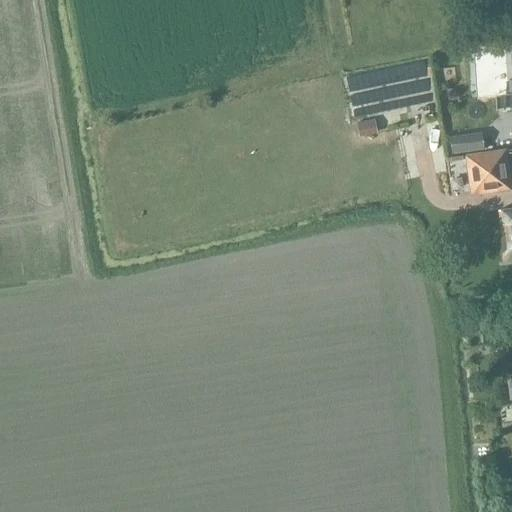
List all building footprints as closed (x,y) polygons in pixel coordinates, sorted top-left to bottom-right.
[(504,40),(511,39),(511,34),(511,31),(503,31),(504,40)] [(511,62),(495,64),(497,95),(511,93),(511,62)] [(359,135),(376,132),(374,120),(357,123),(359,135)] [(460,137),(450,138),(452,154),(462,153),(460,137)] [(471,194),(509,189),(504,149),(465,154),(471,194)] [(502,260),(511,258),(511,208),(499,210),(502,260)] [(488,334),(501,333),(500,310),(487,310),(488,334)]
